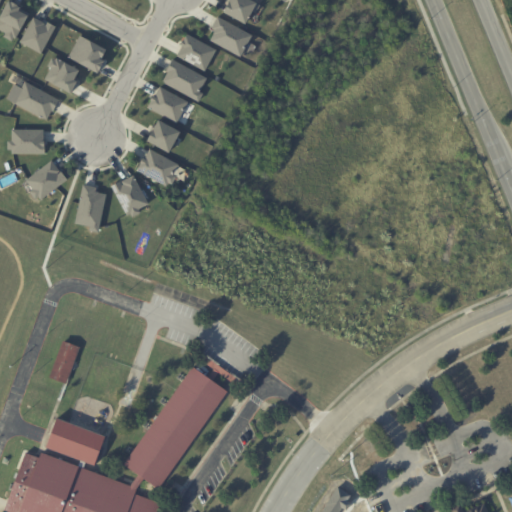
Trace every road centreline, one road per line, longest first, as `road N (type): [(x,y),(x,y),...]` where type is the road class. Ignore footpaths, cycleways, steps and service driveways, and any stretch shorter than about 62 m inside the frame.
road 1 (residential): [(511,311),(393,372),(328,432),(270,511)]
road 2 (secondary): [(432,0),(511,191)]
road 3 (residential): [(167,0),(93,143)]
